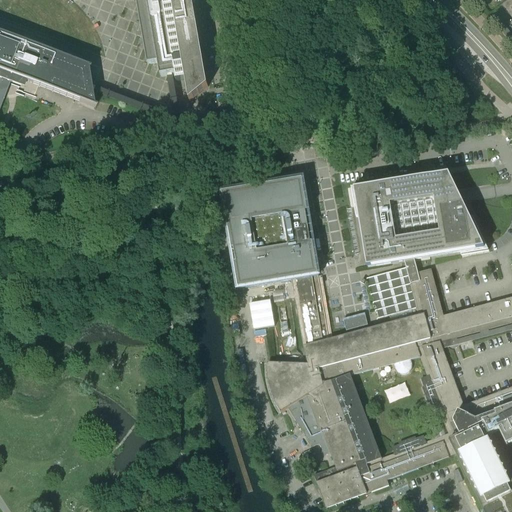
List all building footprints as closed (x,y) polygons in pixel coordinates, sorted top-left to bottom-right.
[(192,0),(133,0),(134,2),(137,1),(148,65),(158,63),(161,77),(168,76),(175,119),(90,86),(90,91),(195,131),(226,194),(230,193),(221,174),(211,154),(198,128),(180,121),(172,75),(175,75),(176,82),(186,81),(190,103),(208,87),(192,0)] [(511,0),(508,0),(501,6),(511,19),(511,0)] [(0,108),(9,84),(12,77),(93,108),(90,91),(90,86),(87,69),(0,35),(0,108)] [(480,75),(473,67),(471,68),(478,76),(480,75)] [(247,186),(244,188),(243,191),(230,193),(226,194),(223,194),(239,290),(295,280),(307,348),(304,349),(308,365),(267,363),(268,380),(271,393),(275,404),(281,413),(288,409),(312,448),(319,446),(323,457),(330,454),(336,468),(313,476),(326,510),(389,487),(387,482),(449,458),(449,457),(455,455),(483,511),(511,511),(511,481),(489,435),(499,431),(507,446),(511,443),(511,387),(464,406),(442,348),(440,343),(511,323),(511,297),(443,316),(431,269),(418,273),(414,260),(460,252),(460,255),(487,251),(472,218),(469,219),(448,175),(378,187),(377,183),(351,188),(356,219),(359,218),(362,237),(368,268),(404,262),(415,310),(389,316),(390,322),(380,324),(380,328),(369,331),(364,314),(343,319),(347,337),(330,341),(318,276),(320,276),(303,181),(262,187),(261,185),(255,184),(251,185),(247,186)] [(254,330),(274,326),(270,301),(250,304),(254,330)]
